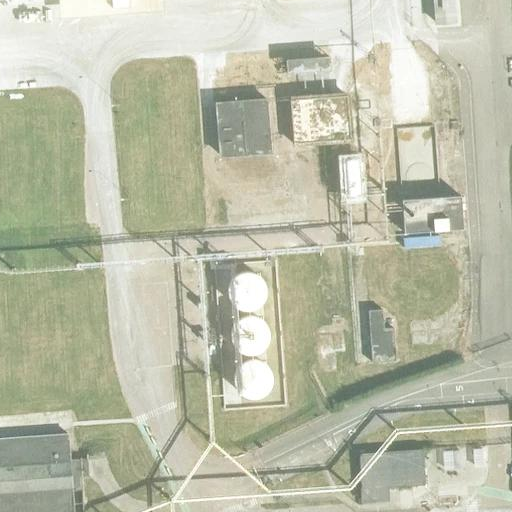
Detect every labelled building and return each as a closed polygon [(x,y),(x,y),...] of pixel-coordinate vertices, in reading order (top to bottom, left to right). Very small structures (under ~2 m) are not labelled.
[(435,0),(437,24),(454,23),(452,0),(435,0)] [(221,150),(271,148),(269,95),(219,96),(221,150)] [(349,191),(363,191),(363,155),(349,155),(349,191)] [(466,192),(409,193),(410,224),(393,224),(393,233),(403,233),(404,247),(442,246),(442,224),(467,224),(466,192)] [(392,306),(373,306),(372,358),(391,358),(392,306)] [(73,511),(72,490),(82,489),(80,460),(69,461),(68,434),(41,436),(41,433),(32,434),(32,437),(2,439),(2,436),(0,436),(0,511),(73,511)] [(363,503),(389,501),(388,488),(425,485),(423,450),(360,454),(363,503)]
